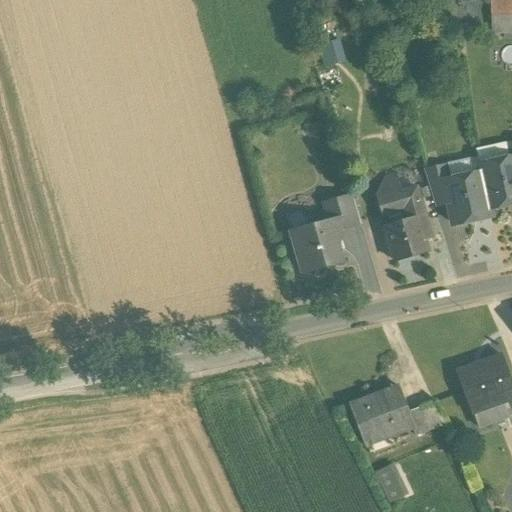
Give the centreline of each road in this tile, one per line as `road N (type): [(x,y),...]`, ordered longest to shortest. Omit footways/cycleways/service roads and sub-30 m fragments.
road 1 (residential): [(511,284),(271,333)]
road 2 (unclassified): [(0,395),(177,354)]
